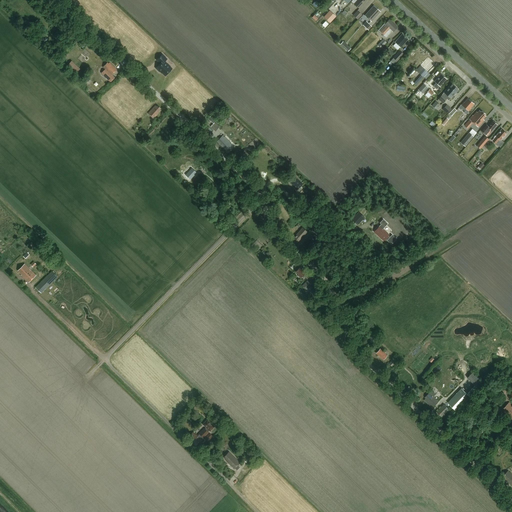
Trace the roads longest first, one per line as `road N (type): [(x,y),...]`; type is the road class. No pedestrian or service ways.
road 1 (unclassified): [(263,198),(104,359),(254,511)]
road 2 (unclassified): [(511,504),(375,371),(332,289),(287,243),(263,198)]
road 3 (unclassified): [(263,198),(55,0)]
road 4 (unclassified): [(511,120),(379,0)]
road 5 (secondary): [(511,108),(392,0)]
